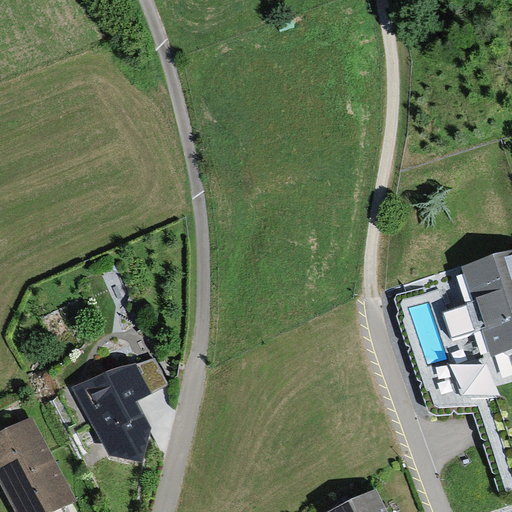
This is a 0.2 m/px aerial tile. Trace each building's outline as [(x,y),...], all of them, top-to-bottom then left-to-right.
[(510,351),(511,357),(511,258),(466,274),(494,356),(510,351)] [(151,359),(72,387),(107,457),(138,458),(143,424),(131,400),(164,385),(151,359)] [(464,411),(455,374),(427,381),(436,418),(464,411)] [(30,423),(0,436),(0,480),(14,511),(41,511),(66,501),(30,423)] [(383,511),(374,492),(329,511),(383,511)]
